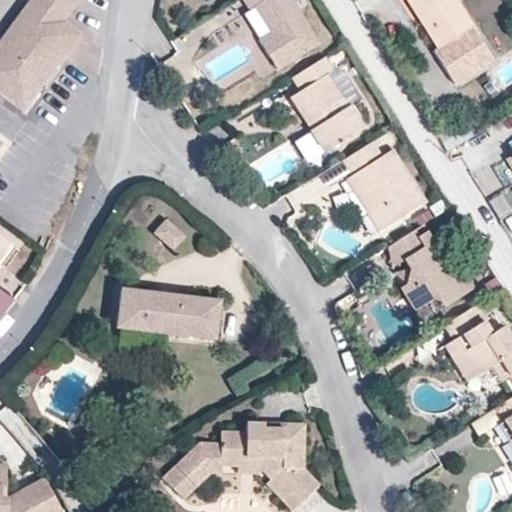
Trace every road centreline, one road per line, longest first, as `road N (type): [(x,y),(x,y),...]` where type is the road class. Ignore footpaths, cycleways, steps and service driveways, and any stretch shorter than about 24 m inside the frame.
road 1 (residential): [(374,511),(330,360),(299,288),(120,107)]
road 2 (residential): [(334,0),(511,278)]
road 3 (residential): [(0,352),(53,288),(81,231),(120,107)]
